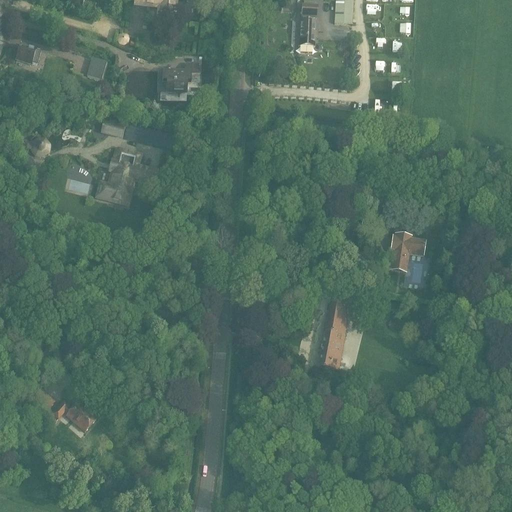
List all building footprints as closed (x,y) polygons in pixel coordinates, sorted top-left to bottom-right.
[(158,17),(173,19),(175,0),(136,0),(136,4),(159,7),(158,17)] [(335,0),(334,25),(352,26),(353,0),(335,0)] [(370,15),(381,15),(382,6),(370,5),(370,15)] [(300,22),(299,48),(300,48),(299,54),(312,54),(312,48),(314,48),(315,23),(309,23),(310,19),(317,19),(317,7),(302,6),(302,18),(303,18),(303,22),(300,22)] [(118,36),(117,40),(119,44),(124,46),(128,44),(129,39),(127,35),(122,34),(118,36)] [(392,50),(402,51),(403,42),(392,41),(392,50)] [(19,49),(16,62),(32,67),(32,66),(37,67),(40,56),(41,53),(36,52),(36,51),(27,48),(26,51),(19,49)] [(192,76),(199,76),(199,56),(187,56),(187,65),(185,65),(185,74),(163,73),(163,84),(167,84),(167,92),(188,93),(188,84),(192,84),(192,76)] [(101,83),(107,64),(93,60),(86,78),(101,83)] [(392,64),(392,73),(400,73),(401,64),(392,64)] [(115,125),(112,137),(123,139),(126,128),(115,125)] [(31,144),(30,152),(35,158),(43,159),(49,154),(50,146),(45,140),(37,139),(31,144)] [(117,153),(116,158),(117,160),(110,188),(101,185),(98,199),(128,206),(134,181),(154,186),(158,173),(137,168),(140,157),(119,152),(117,153)] [(361,226),(377,229),(377,228),(384,229),(385,218),(379,217),(379,215),(363,213),(361,226)] [(394,237),(393,252),(395,253),(394,267),(409,269),(410,254),(426,256),(427,241),(412,239),(412,237),(397,235),(397,238),(394,237)] [(344,337),(349,307),(330,303),(318,369),(322,369),(322,371),(325,371),(325,370),(338,372),(344,337)] [(47,393),(39,401),(48,410),(56,402),(47,393)] [(60,421),(63,417),(86,433),(92,424),(88,421),(90,418),(63,400),(52,416),(60,421)]
